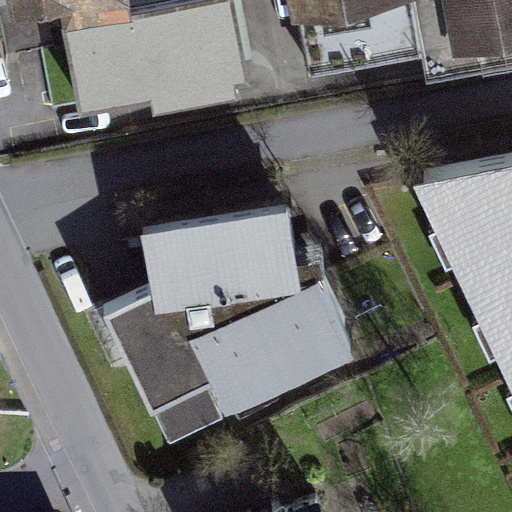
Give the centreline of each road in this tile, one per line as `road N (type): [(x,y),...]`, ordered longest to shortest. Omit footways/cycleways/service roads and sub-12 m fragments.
road 1 (residential): [(511,94),(0,186)]
road 2 (residential): [(94,460),(0,260)]
